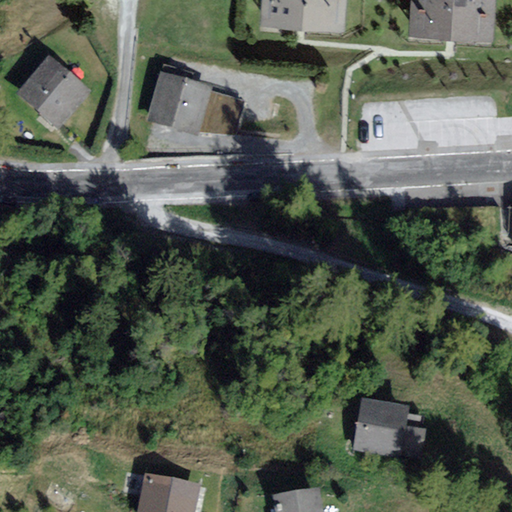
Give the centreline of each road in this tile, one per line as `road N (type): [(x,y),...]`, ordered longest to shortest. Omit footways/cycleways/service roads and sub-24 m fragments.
road 1 (residential): [(511,169),(111,191)]
road 2 (residential): [(111,191),(131,0)]
